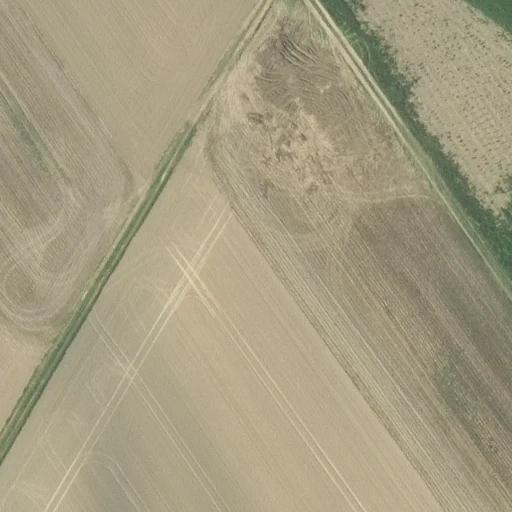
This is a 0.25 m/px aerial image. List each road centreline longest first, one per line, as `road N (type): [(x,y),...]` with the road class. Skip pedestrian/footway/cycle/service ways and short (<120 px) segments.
road 1 (track): [(267,0),(0,457)]
road 2 (track): [(511,294),(306,0)]
